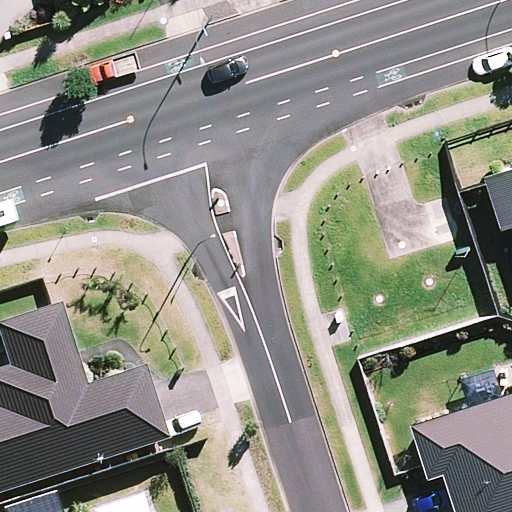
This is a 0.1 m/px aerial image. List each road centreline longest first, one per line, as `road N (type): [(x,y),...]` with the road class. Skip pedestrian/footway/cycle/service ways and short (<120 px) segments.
road 1 (residential): [(318,511),(182,101)]
road 2 (tertiary): [(182,101),(502,0)]
road 3 (tertiary): [(0,161),(182,101)]
